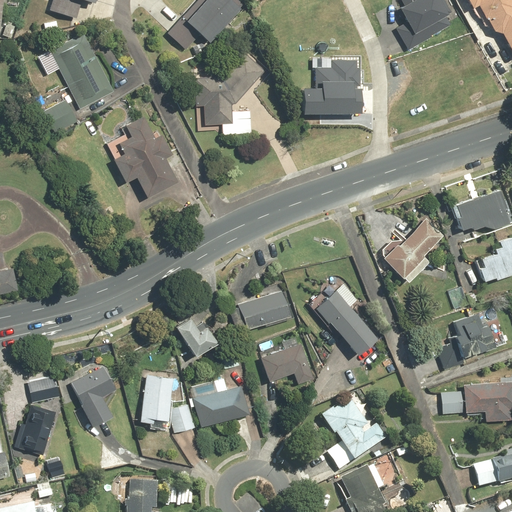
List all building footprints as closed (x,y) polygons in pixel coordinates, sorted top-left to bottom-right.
[(48,0),(46,10),(75,19),(80,2),(90,5),(91,0),(48,0)] [(236,0),(194,0),(164,33),(183,50),(196,36),(205,44),(241,4),(236,0)] [(399,0),(402,4),(394,9),(402,24),(394,29),(405,49),(449,25),(443,16),(449,13),(441,0),(399,0)] [(511,0),(463,0),(468,8),(468,9),(474,6),(489,31),(497,34),(511,58),(511,57),(511,0)] [(57,21),(42,22),(43,32),(58,31),(57,21)] [(18,24),(3,23),(2,38),(17,39),(18,24)] [(47,51),(78,109),(112,92),(81,33),(47,51)] [(263,71),(241,52),(219,77),(191,78),(193,106),(201,106),(202,125),(231,124),(230,105),(234,104),(263,71)] [(301,85),(300,109),(359,112),(362,57),(331,55),(330,66),(315,65),(314,86),(301,85)] [(174,183),(161,159),(169,155),(158,135),(151,138),(139,116),(121,126),(127,137),(114,143),(120,154),(109,160),(121,184),(132,178),(143,199),(174,183)] [(497,190),(451,205),(455,216),(452,217),(456,229),(467,226),(468,229),(478,225),(488,228),(508,222),(497,190)] [(422,215),(378,257),(397,277),(441,235),(422,215)] [(511,271),(511,244),(509,237),(495,241),(497,246),(491,248),(492,252),(476,258),(479,266),(474,268),(478,280),(489,277),(490,278),(511,271)] [(10,268),(0,270),(0,295),(15,292),(10,268)] [(464,295),(462,287),(447,291),(451,307),(475,301),(472,292),(464,295)] [(325,321),(352,355),(374,338),(335,289),(311,307),(323,322),(325,321)] [(278,290),(234,303),(241,328),(285,315),(278,290)] [(450,321),(454,332),(449,334),(456,356),(481,348),(479,343),(490,340),(485,323),(479,325),(475,313),(450,321)] [(187,318),(172,327),(189,355),(212,342),(202,326),(195,331),(187,318)] [(297,342),(256,356),(264,381),(289,372),(293,383),(310,377),(297,342)] [(230,345),(216,350),(224,370),(237,365),(230,345)] [(108,415),(98,396),(112,389),(100,365),(67,382),(78,403),(76,404),(87,426),(108,415)] [(170,378),(144,374),(136,421),(162,425),(170,378)] [(478,383),(460,384),(460,390),(438,392),(439,413),(480,410),(481,420),(506,419),(506,409),(511,408),(511,380),(502,381),(478,383)] [(238,386),(189,398),(197,426),(245,413),(238,386)] [(351,460),(384,438),(374,423),(361,432),(359,429),(365,424),(346,396),(317,416),(330,435),(332,433),(351,460)] [(52,411),(28,404),(23,423),(19,422),(12,447),(39,455),(52,411)] [(170,409),(168,417),(173,433),(193,426),(186,404),(170,409)] [(489,460),(470,465),(476,487),(511,478),(511,443),(487,450),(489,460)] [(57,464),(45,469),(49,479),(61,474),(57,464)] [(385,511),(364,466),(336,479),(345,499),(340,501),(344,511),(385,511)] [(146,511),(146,509),(151,509),(153,482),(128,480),(126,500),(123,500),(121,511),(146,511)] [(49,488),(26,490),(27,500),(50,498),(49,488)] [(33,511),(31,503),(0,508),(0,511),(33,511)]
